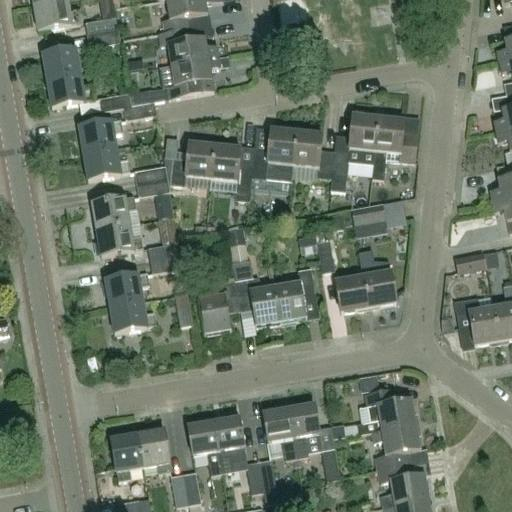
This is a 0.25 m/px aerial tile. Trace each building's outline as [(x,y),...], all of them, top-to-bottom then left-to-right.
[(31,0),(34,9),(67,4),(66,0),(31,0)] [(165,38),(184,35),(184,34),(190,33),(187,22),(208,18),(207,7),(215,6),(214,0),(193,0),(166,5),(170,23),(162,24),(165,36),(165,38)] [(69,17),(67,4),(34,9),(38,36),(71,30),(80,28),(78,16),(69,17)] [(86,40),(118,35),(115,22),(84,27),(86,40)] [(118,35),(86,40),(89,52),(120,47),(118,35)] [(171,70),(218,62),(216,49),(209,50),(207,41),(186,45),(184,35),(165,38),(165,36),(158,38),(161,50),(167,49),(171,70)] [(501,68),(511,65),(511,43),(506,44),(509,55),(498,57),(501,68)] [(42,59),(46,85),(80,80),(77,66),(86,65),(84,52),(42,59)] [(167,92),(168,102),(215,94),(211,72),(219,71),(218,62),(171,70),(173,89),(167,90),(167,92)] [(511,65),(501,68),(503,78),(511,76),(511,65)] [(80,80),(46,85),(51,112),(93,105),(91,92),(82,94),(80,80)] [(129,98),(131,111),(154,106),(169,104),(168,102),(167,92),(129,98)] [(100,116),(123,113),(131,111),(129,98),(97,103),(100,116)] [(481,106),(482,118),(498,117),(497,105),(481,106)] [(126,125),(156,120),(154,106),(131,111),(123,113),(126,125)] [(495,127),(497,137),(511,134),(511,112),(503,115),(505,124),(495,127)] [(333,183),(345,185),(346,185),(348,166),(372,168),(373,169),(378,122),(352,120),(350,140),(336,138),(335,155),(336,155),(333,183)] [(378,122),(373,169),(372,168),(371,182),(383,184),(385,165),(415,168),(417,140),(402,139),(404,124),(378,122)] [(79,131),(83,158),(117,152),(114,139),(123,137),(121,124),(79,131)] [(293,171),(297,135),(271,133),(269,155),(254,154),(253,169),(251,182),(266,184),(267,168),(293,171)] [(511,134),(497,137),(499,148),(509,146),(511,156),(504,158),(506,169),(511,168),(511,134)] [(333,183),(336,155),(335,155),(321,154),(322,138),(297,135),(293,171),(317,173),(316,182),(331,183),(333,183)] [(211,184),(214,149),(189,147),(187,163),(173,161),(170,190),(185,191),(186,182),(211,184)] [(250,195),(251,182),(253,169),(238,168),(239,152),(214,149),(211,184),(236,186),(234,204),(249,206),(250,195)] [(117,152),(83,158),(88,184),(130,177),(128,164),(119,166),(117,152)] [(136,189),(167,184),(164,171),(134,176),(136,189)] [(491,196),(493,206),(511,202),(511,181),(499,184),(501,194),(491,196)] [(347,185),(346,185),(345,185),(333,183),(331,195),(346,196),(347,185)] [(167,184),(136,189),(139,202),(169,197),(167,184)] [(97,235),(130,229),(128,216),(137,215),(134,201),(92,209),(97,235)] [(511,202),(493,206),(495,217),(505,215),(509,237),(511,236),(511,202)] [(381,208),(368,210),(351,213),(354,226),(383,221),(381,208)] [(130,229),(97,235),(101,262),(144,254),(142,242),(132,243),(130,229)] [(247,251),(245,235),(229,238),(231,254),(247,251)] [(321,277),(333,275),(328,244),(315,246),(321,277)] [(149,266),(180,260),(178,248),(147,253),(149,266)] [(361,281),(362,281),(367,312),(395,308),(390,277),(375,279),(371,255),(357,258),(361,281)] [(485,273),(482,258),(455,263),(458,279),(485,273)] [(180,260),(149,266),(151,278),(182,273),(180,260)] [(279,327),(273,290),(259,293),(257,282),(252,283),(249,265),(231,268),(234,286),(239,316),(251,313),(254,332),(279,327)] [(299,286),(273,290),(279,327),(304,323),(301,305),(316,302),(311,273),(297,275),(299,286)] [(110,312),(143,306),(141,293),(150,292),(148,278),(106,286),(110,312)] [(340,317),(367,312),(362,281),(361,281),(335,286),(340,317)] [(227,318),(239,316),(234,286),(222,288),(223,299),(197,303),(203,340),(230,336),(227,318)] [(511,343),(511,291),(504,292),(507,311),(493,313),(498,346),(511,343)] [(186,299),(179,300),(174,301),(179,331),(192,329),(186,299)] [(474,351),(498,346),(493,313),(480,315),(478,303),(454,307),(460,341),(472,339),(474,351)] [(143,306),(110,312),(115,339),(157,331),(155,319),(146,320),(143,306)] [(0,373),(0,371),(0,342),(8,341),(5,324),(0,324),(0,373)] [(359,413),(361,428),(358,429),(359,439),(373,437),(416,430),(412,404),(398,406),(396,394),(366,399),(368,412),(359,413)] [(288,413),(297,464),(308,462),(304,441),(319,439),(314,409),(288,413)] [(297,464),(288,413),(263,417),(268,447),(282,445),(286,466),(297,464)] [(214,426),(223,479),(234,477),(230,454),(244,452),(239,422),(214,426)] [(208,458),(212,481),(223,479),(214,426),(188,431),(193,461),(208,458)] [(416,430),(373,437),(375,448),(384,446),(386,461),(377,463),(379,475),(409,470),(407,457),(421,455),(416,430)] [(163,434),(138,439),(143,472),(157,470),(158,479),(170,477),(163,434)] [(143,472),(138,439),(110,444),(118,486),(131,484),(129,475),(143,472)] [(334,454),(321,456),(326,486),(340,484),(334,454)] [(259,467),(264,497),(276,495),(271,465),(259,467)] [(251,499),(263,498),(264,497),(259,467),(246,469),(251,499)] [(501,497),(511,497),(511,468),(502,468),(501,497)] [(389,511),(395,511),(429,505),(425,479),(411,481),(409,470),(379,475),(381,487),(391,485),(393,500),(382,502),(383,511),(389,511)] [(195,477),(183,479),(188,511),(201,509),(195,477)] [(171,481),(176,511),(181,511),(188,511),(183,479),(171,481)] [(276,495),(264,497),(263,498),(265,510),(278,508),(276,495)]
